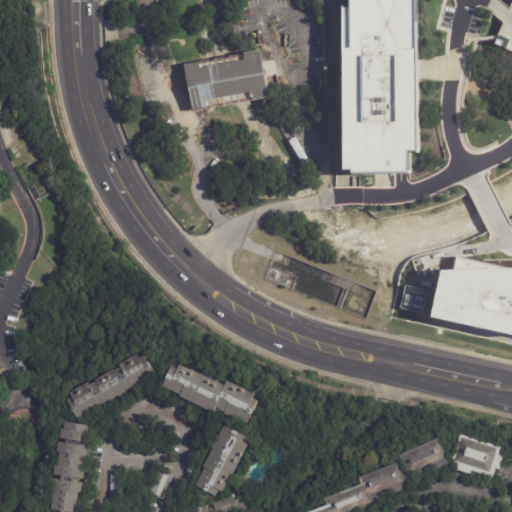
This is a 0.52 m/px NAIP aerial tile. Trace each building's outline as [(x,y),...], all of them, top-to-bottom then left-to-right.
[(351,0),(415,0),(417,151),(408,151),(409,171),(347,172),(345,6),(351,6),(351,0)] [(511,2),(511,50),(495,43),(511,2)] [(272,61),(274,69),(277,69),(279,77),(275,77),(277,85),(266,87),(268,98),(241,104),(192,113),(190,102),(180,104),(178,96),(177,97),(176,89),(177,89),(173,68),(221,58),(258,51),(261,63),(272,61)] [(511,267),(454,269),(442,315),(511,333),(511,267)] [(145,382),(144,381),(132,388),(131,387),(100,406),(77,420),(66,400),(71,397),(68,393),(85,383),(87,386),(95,382),(94,380),(112,370),(113,371),(119,368),(118,365),(136,354),(139,358),(145,355),(156,375),(145,382)] [(195,370),(228,387),(230,382),(258,395),(256,399),(261,401),(249,425),(227,414),(228,413),(219,409),(216,414),(182,397),(183,396),(164,386),(174,367),(180,370),(182,365),(194,371),(195,370)] [(51,511),(53,490),(51,490),(52,481),(60,481),(60,478),(53,477),(54,467),(57,467),(59,453),(56,453),(57,443),(58,443),(59,430),(62,430),(63,423),(87,426),(87,434),(89,434),(88,448),(87,448),(86,458),(83,457),(81,471),(84,471),(83,481),(74,480),(74,483),(82,484),(81,494),(78,494),(76,511),(51,511)] [(195,488),(204,470),(202,469),(212,450),(211,449),(217,438),(218,438),(224,427),(247,439),(245,444),(247,445),(247,446),(227,486),(225,486),(221,494),(217,492),(214,498),(195,488)] [(504,457),(497,477),(493,476),(491,479),(472,473),(471,476),(453,471),(454,467),(450,466),(460,436),(501,449),(499,456),(504,457)] [(446,467),(409,483),(398,457),(438,440),(449,466),(446,467)] [(406,486),(408,491),(375,503),(378,510),(372,511),(312,511),(325,507),(323,501),(360,486),(357,480),(398,464),(406,486)] [(159,499),(149,495),(159,470),(169,474),(159,499)] [(121,478),(120,502),(110,502),(111,475),(121,475),(121,478)] [(236,511),(193,511),(192,509),(205,504),(207,510),(229,502),(235,489),(247,498),(236,510),(236,511)]
